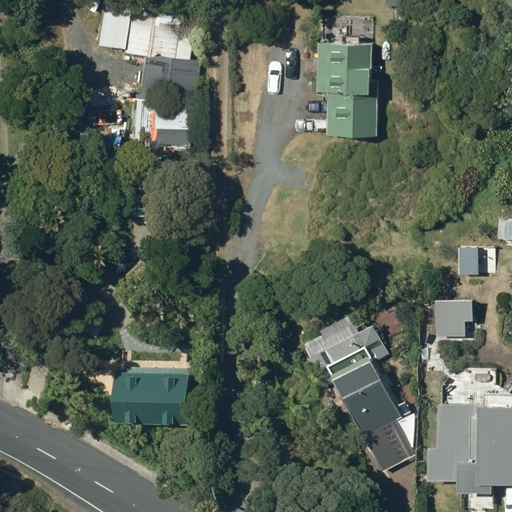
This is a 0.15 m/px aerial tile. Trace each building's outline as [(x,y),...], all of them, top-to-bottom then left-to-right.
[(129,0),(117,0),(111,42),(130,44),(129,52),(177,58),(177,62),(193,64),(197,33),(181,31),(183,17),(176,17),(178,7),(129,0)] [(322,41),(321,90),(331,90),(331,134),(382,134),(383,79),(378,79),(378,42),(322,41)] [(139,157),(136,213),(165,214),(168,159),(139,157)] [(485,256),(466,256),(466,274),(485,274),(485,256)] [(469,314),(425,313),(425,338),(468,339),(469,314)] [(372,433),(370,434),(387,468),(415,455),(398,420),(415,411),(409,399),(402,403),(379,358),(392,352),(378,324),(360,333),(352,316),(328,328),(331,334),(313,344),(319,356),(314,358),(328,385),(344,377),(372,433)] [(194,368),(117,367),(116,423),(193,424),(194,368)] [(444,402),(442,479),(493,480),(494,435),(507,435),(508,404),(444,402)]
